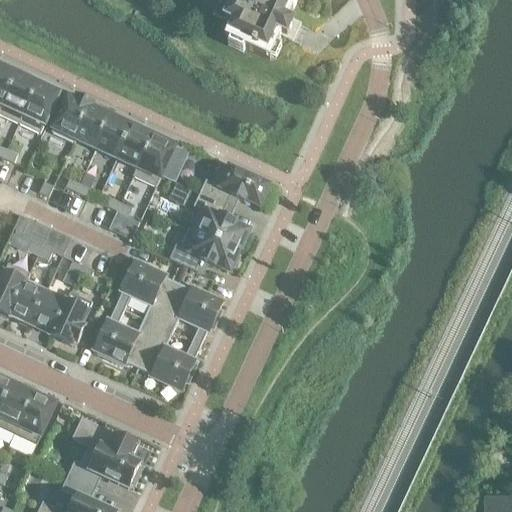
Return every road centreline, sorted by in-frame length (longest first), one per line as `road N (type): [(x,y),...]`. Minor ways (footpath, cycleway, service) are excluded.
road 1 (residential): [(365,0),(381,52),(373,99),(213,460)]
road 2 (residential): [(0,360),(213,460)]
road 3 (residential): [(122,252),(0,195)]
